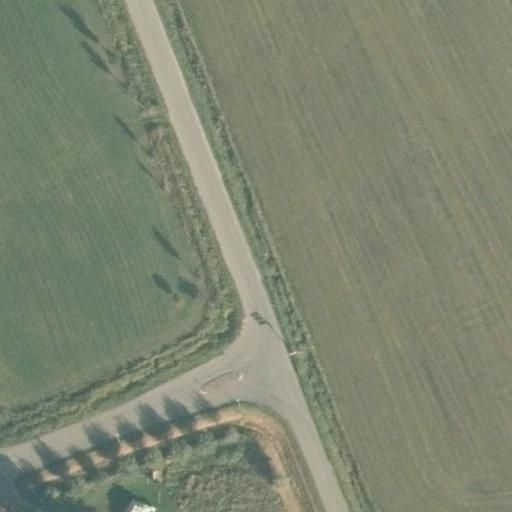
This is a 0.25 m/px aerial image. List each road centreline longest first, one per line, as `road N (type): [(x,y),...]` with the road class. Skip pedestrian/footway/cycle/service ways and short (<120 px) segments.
road 1 (tertiary): [(274,362),(136,0)]
road 2 (tertiary): [(274,362),(0,470)]
road 3 (unclassified): [(334,511),(274,362)]
